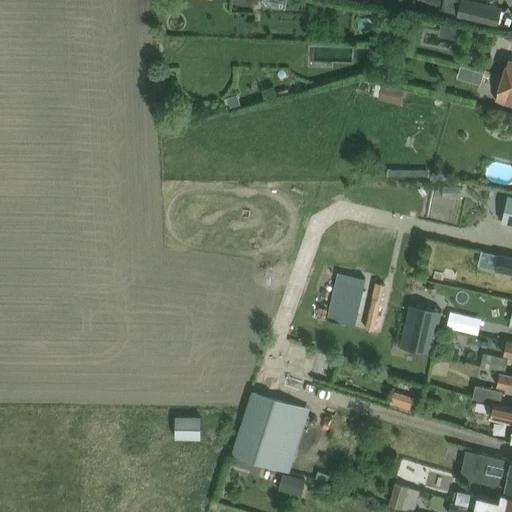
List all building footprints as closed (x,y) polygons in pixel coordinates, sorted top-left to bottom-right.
[(495,29),(500,9),(461,0),(456,20),(495,29)] [(511,62),(507,61),(494,100),(511,105),(511,62)] [(380,85),(377,100),(398,105),(402,89),(380,85)] [(511,224),(511,195),(507,194),(501,222),(511,224)] [(511,256),(498,254),(494,269),(511,273),(511,256)] [(353,275),(343,323),(353,325),(363,277),(353,275)] [(374,281),(370,296),(378,298),(382,283),(374,281)] [(397,334),(400,287),(387,286),(384,333),(397,334)] [(369,301),(363,328),(371,330),(377,303),(369,301)] [(405,320),(398,346),(429,354),(436,327),(440,311),(409,304),(405,320)] [(511,342),(505,341),(502,354),(511,355),(511,342)] [(505,372),(509,359),(481,352),(478,366),(498,371),(505,372)] [(511,373),(505,372),(498,371),(495,385),(511,388),(511,373)] [(499,403),(502,390),(475,383),(471,397),(492,402),(499,403)] [(276,468),(296,405),(252,391),(232,454),(276,468)] [(404,396),(400,408),(412,411),(415,400),(404,396)] [(511,431),(511,406),(499,403),(492,402),(488,416),(511,421),(511,430),(511,432),(511,431)] [(195,424),(195,448),(221,449),(222,424),(195,424)] [(473,451),(467,477),(503,488),(511,490),(511,459),(510,459),(473,451)] [(234,458),(231,467),(256,475),(259,466),(234,458)] [(317,470),(314,478),(327,482),(329,474),(317,470)] [(282,475),(279,489),(301,495),(304,481),(282,475)] [(402,507),(408,486),(396,482),(390,503),(402,507)] [(407,511),(433,511),(436,492),(411,488),(407,511)] [(458,491),(456,502),(456,503),(494,511),(511,511),(511,495),(500,492),(498,500),(458,491)] [(494,511),(456,503),(452,502),(449,511),(494,511)]
